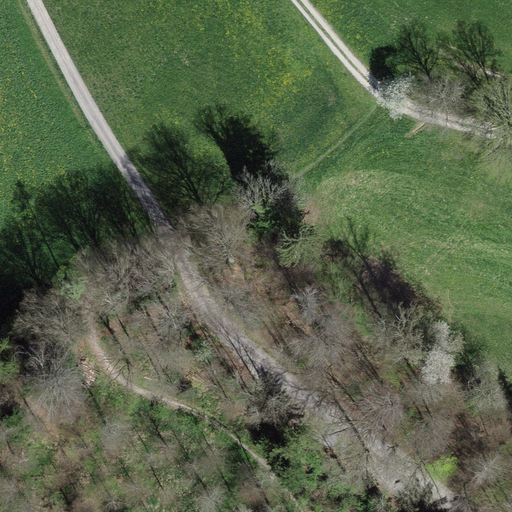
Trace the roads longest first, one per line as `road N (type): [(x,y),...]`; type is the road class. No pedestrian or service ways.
road 1 (track): [(167,241),(201,298),(253,349),(459,511)]
road 2 (track): [(33,0),(167,241)]
road 3 (track): [(511,137),(383,95),(296,0)]
